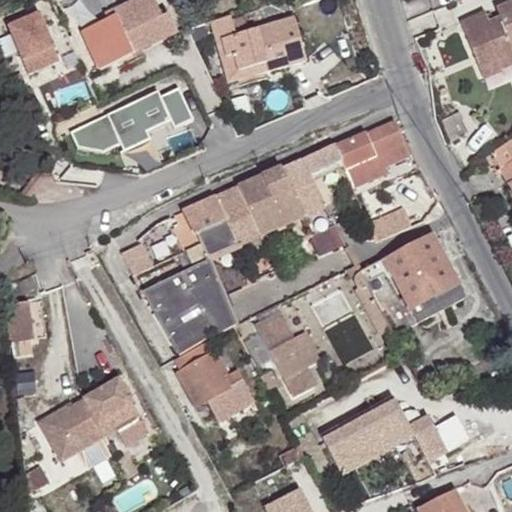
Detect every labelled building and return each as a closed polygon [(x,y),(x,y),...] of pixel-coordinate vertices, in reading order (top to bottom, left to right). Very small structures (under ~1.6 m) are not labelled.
[(157,17),(149,0),(146,0),(105,19),(107,25),(80,37),(98,74),(175,39),(164,14),(157,17)] [(458,24),(479,71),(511,56),(508,50),(511,48),(511,2),(494,11),(497,18),(487,23),(482,13),(458,24)] [(36,20),(6,32),(27,79),(57,66),(36,20)] [(274,32),(295,26),(294,20),(272,26),(273,32),(274,32)] [(307,70),(295,26),(274,32),(273,32),(238,41),(233,22),(213,27),(218,47),(230,89),(284,75),(307,70)] [(479,71),(483,80),(497,74),(496,72),(511,64),(511,58),(511,56),(479,71)] [(161,94),(74,133),(81,149),(108,152),(127,143),(131,152),(156,140),(152,132),(174,122),(177,129),(197,119),(184,89),(163,98),(161,94)] [(362,164),(370,182),(389,174),(386,169),(381,156),(405,145),(405,144),(394,123),(334,149),(341,164),(343,171),(362,164)] [(511,139),(497,152),(511,183),(511,139)] [(381,156),(386,169),(412,158),(405,145),(381,156)] [(341,164),(334,149),(281,172),(301,219),(309,237),(333,227),(323,210),(309,179),(341,164)] [(351,189),(370,182),(362,164),(343,171),(351,189)] [(238,190),(260,238),(301,219),(281,172),(238,190)] [(260,238),(238,190),(184,213),(192,230),(186,232),(189,239),(195,237),(206,260),(260,238)] [(410,229),(403,211),(366,226),(373,243),(410,229)] [(176,237),(178,244),(189,239),(186,232),(176,237)] [(330,234),(310,242),(318,258),(337,250),(330,234)] [(432,235),(360,273),(391,330),(396,337),(465,299),(434,239),(432,235)] [(120,257),(131,276),(149,268),(140,248),(120,257)] [(139,290),(176,355),(230,325),(200,264),(139,290)] [(391,330),(360,273),(358,270),(346,276),(380,336),(391,330)] [(33,345),(28,308),(13,311),(10,288),(0,293),(7,348),(33,345)] [(251,325),(278,378),(303,366),(316,358),(303,334),(290,340),(276,312),(251,325)] [(193,348),(177,357),(169,362),(192,406),(227,387),(209,352),(199,357),(193,348)] [(303,366),(278,378),(288,396),(311,383),(303,366)] [(43,423),(64,463),(144,419),(124,382),(72,410),(71,408),(43,423)] [(227,387),(192,406),(199,418),(233,399),(227,387)] [(392,406),(319,444),(338,478),(410,441),(423,466),(456,449),(443,425),(428,433),(423,422),(406,432),(392,406)] [(297,450),(278,460),(284,470),(303,461),(297,450)] [(465,511),(449,484),(412,504),(416,511),(465,511)] [(305,511),(295,494),(262,511),(305,511)]
